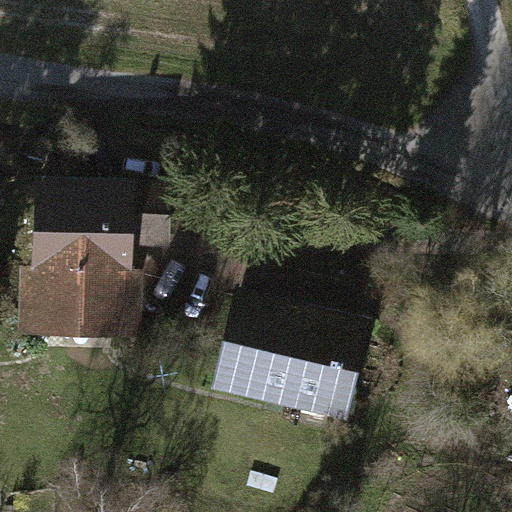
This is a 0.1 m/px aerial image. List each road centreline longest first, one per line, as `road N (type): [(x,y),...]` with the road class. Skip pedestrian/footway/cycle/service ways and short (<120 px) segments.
road 1 (unclassified): [(511,206),(454,176),(270,123),(0,77)]
road 2 (track): [(511,236),(290,241),(192,175),(98,135),(99,98)]
road 3 (track): [(472,0),(484,71),(454,176)]
